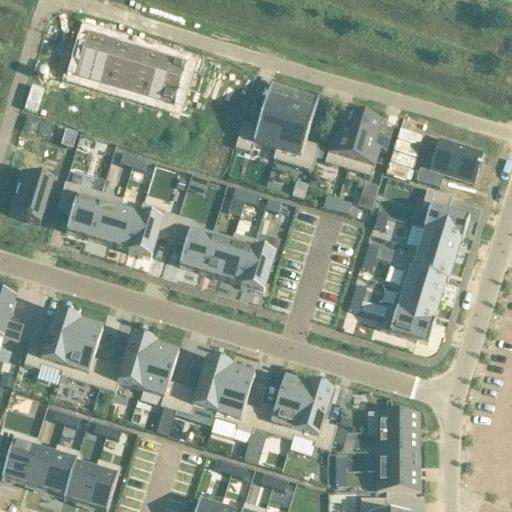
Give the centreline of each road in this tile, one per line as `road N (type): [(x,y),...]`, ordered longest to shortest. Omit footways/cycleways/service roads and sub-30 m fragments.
road 1 (residential): [(511,135),(47,0),(0,146)]
road 2 (residential): [(0,262),(453,401)]
road 3 (residential): [(453,401),(497,252)]
